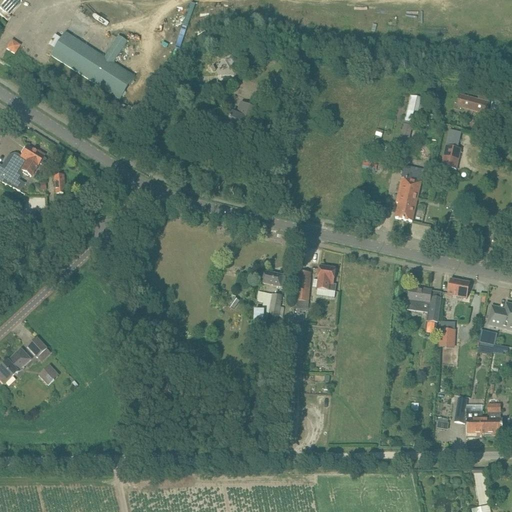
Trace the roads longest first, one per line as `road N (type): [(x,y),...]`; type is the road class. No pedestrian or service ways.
road 1 (unclassified): [(511,460),(118,459)]
road 2 (tertiary): [(511,278),(220,211),(156,188)]
road 3 (tertiary): [(156,188),(0,90)]
road 4 (track): [(129,511),(118,459),(0,459)]
road 5 (unclassified): [(0,333),(110,232)]
road 6 (unclassified): [(0,223),(62,207),(91,214),(110,232)]
